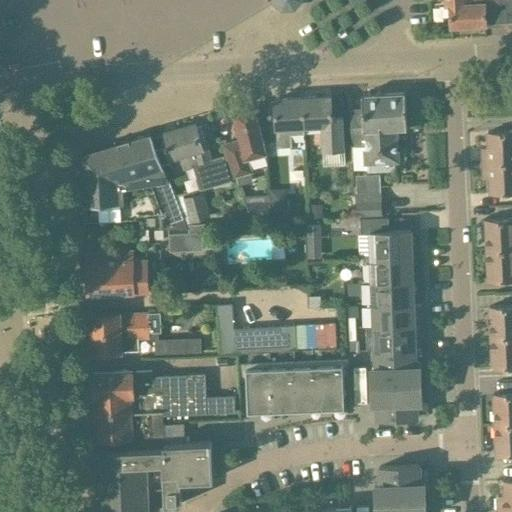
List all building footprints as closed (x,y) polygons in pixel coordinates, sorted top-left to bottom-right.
[(511,0),(446,0),(447,5),(452,4),(453,26),(487,24),(487,23),(511,20),(511,0)] [(154,8),(155,27),(191,25),(190,7),(154,8)] [(182,60),(181,35),(128,37),(129,62),(182,60)] [(44,67),(103,65),(102,56),(44,58),(44,67)] [(367,129),(396,127),(408,127),(406,91),(363,94),(364,108),(351,109),(353,145),(367,144),(367,129)] [(303,97),(305,126),(323,125),(324,150),(345,149),(343,116),(333,117),(332,96),(303,97)] [(305,126),(303,97),(275,99),(278,144),(292,143),(291,132),(305,131),(305,126)] [(263,138),(254,106),(233,112),(240,138),(222,143),(235,177),(238,176),(240,184),(253,180),(246,151),(252,149),(253,155),(267,152),(267,138),(263,138)] [(211,158),(206,141),(201,142),(196,124),(163,133),(170,157),(194,150),(197,161),(193,162),(201,189),(232,180),(224,154),(211,158)] [(367,129),(367,144),(369,172),(399,170),(396,127),(367,129)] [(483,163),(511,161),(511,130),(488,132),(488,148),(482,148),(483,163)] [(187,228),(152,132),(118,142),(81,153),(81,160),(79,161),(79,178),(82,179),(83,204),(84,204),(85,222),(139,218),(140,226),(187,228)] [(511,161),(483,163),(483,178),(490,178),(490,193),(511,192),(511,161)] [(191,219),(209,214),(203,190),(184,195),(191,219)] [(383,214),(382,190),(356,191),(357,215),(383,214)] [(372,258),(412,257),(411,229),(389,230),(388,217),(360,218),(361,233),(371,232),(372,258)] [(487,249),(511,247),(511,217),(486,219),(487,249)] [(308,225),(309,242),(321,242),(320,225),(308,225)] [(202,232),(169,233),(170,250),(202,249),(202,232)] [(511,247),(487,249),(488,281),(511,279),(511,247)] [(88,293),(149,291),(148,258),(133,259),(133,249),(86,252),(88,293)] [(412,257),(372,258),(372,281),(413,280),(412,257)] [(373,304),(413,302),(413,280),(372,281),(373,304)] [(349,283),(349,294),(360,293),(360,283),(349,283)] [(298,349),(297,323),(235,326),(233,301),(217,302),(220,353),(298,349)] [(374,327),(414,325),(413,302),(373,304),(374,327)] [(491,337),(511,336),(511,305),(489,307),(491,337)] [(120,311),(90,313),(91,333),(150,330),(159,330),(159,332),(162,332),(161,311),(120,313),(120,311)] [(302,345),(331,344),(331,320),(302,321),(302,345)] [(414,325),(374,327),(375,350),(415,348),(414,325)] [(150,330),(91,333),(92,352),(122,351),(122,350),(140,349),(139,338),(154,337),(154,353),(202,351),(202,336),(159,338),(159,332),(159,330),(150,330)] [(511,336),(491,337),(492,368),(511,367),(511,336)] [(415,348),(375,350),(376,377),(372,378),(372,389),(377,389),(378,417),(418,416),(417,400),(422,399),(421,363),(416,364),(415,348)] [(319,364),(321,408),(345,407),(343,363),(319,364)] [(295,365),(297,409),(321,408),(319,364),(295,365)] [(270,366),(272,410),(297,409),(295,365),(270,366)] [(272,410),(270,366),(246,367),(248,411),(272,410)] [(354,367),(355,403),(367,402),(366,366),(354,367)] [(93,373),(95,412),(110,411),(132,410),(132,411),(163,409),(163,415),(207,413),(206,373),(153,376),(152,370),(93,373)] [(495,424),(511,423),(511,392),(494,393),(495,424)] [(207,396),(207,413),(236,412),(235,395),(207,396)] [(165,447),(164,442),(163,415),(163,409),(132,411),(132,410),(110,411),(95,412),(96,438),(113,437),(114,449),(165,447)] [(511,423),(495,424),(496,455),(511,454),(511,423)] [(165,447),(114,449),(96,450),(98,511),(149,511),(148,488),(164,487),(165,503),(182,503),(181,479),(214,478),(212,440),(164,442),(165,447)] [(381,511),(426,511),(425,480),(420,481),(420,464),(380,466),(381,494),(376,495),(376,506),(381,506),(381,511)] [(499,511),(511,510),(511,479),(504,480),(505,495),(499,496),(499,511)]
